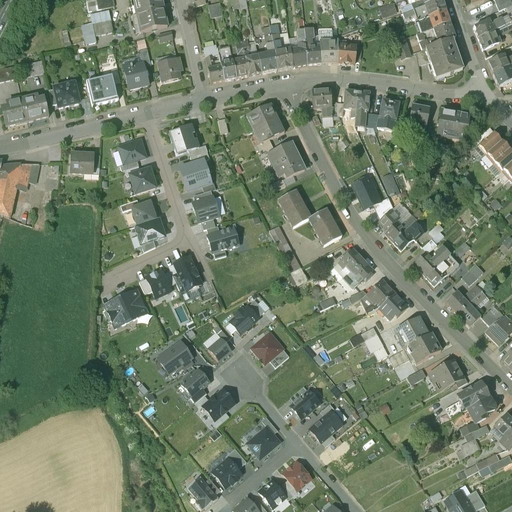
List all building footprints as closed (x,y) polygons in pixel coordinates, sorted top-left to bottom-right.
[(112,0),(85,0),(88,13),(114,9),(112,0)] [(160,0),(132,0),(134,7),(136,6),(138,15),(163,10),(160,0)] [(247,0),(234,0),(236,11),(249,9),(247,0)] [(507,0),(494,0),(492,1),(498,13),(511,7),(507,0)] [(204,1),(192,4),(194,9),(205,6),(204,1)] [(419,9),(413,11),(417,23),(420,22),(445,13),(441,1),(424,7),(419,9)] [(384,20),(399,15),(396,4),(381,9),(384,20)] [(219,6),(207,9),(210,21),(222,18),(219,6)] [(138,15),(132,17),(134,28),(139,27),(141,35),(167,29),(163,10),(138,15)] [(83,25),(87,45),(99,43),(96,24),(113,21),(112,11),(92,14),(94,23),(83,25)] [(445,13),(420,22),(423,34),(432,31),(449,25),(445,13)] [(511,17),(501,23),(503,29),(511,24),(511,17)] [(487,23),(472,30),(477,41),(503,29),(501,23),(491,27),(489,27),(487,23)] [(511,24),(503,29),(477,41),(481,53),(499,44),(497,39),(507,34),(506,32),(511,29),(511,24)] [(449,25),(432,31),(435,41),(437,46),(450,42),(455,40),(449,25)] [(170,34),(157,37),(159,44),(172,41),(170,34)] [(280,54),(277,38),(271,39),(274,55),(280,54)] [(271,39),(264,40),(266,52),(269,54),(269,56),(274,55),(271,39)] [(305,49),(304,39),(296,40),(298,50),(305,49)] [(404,41),(394,44),(400,61),(410,57),(404,41)] [(433,41),(432,41),(418,45),(421,52),(427,50),(437,46),(435,41),(433,41)] [(337,42),(329,43),(318,44),(319,48),(320,65),(333,65),(337,65),(337,44),(337,42)] [(437,46),(427,50),(430,57),(427,58),(432,73),(435,71),(438,80),(461,72),(450,42),(437,46)] [(355,49),(345,48),(345,46),(343,43),(342,44),(337,44),(337,65),(353,67),(355,49)] [(248,46),(241,47),(244,61),(250,60),(249,56),(250,56),(248,46)] [(241,47),(235,48),(237,59),(238,59),(239,63),(244,61),(241,47)] [(215,48),(203,51),(205,60),(212,58),(213,58),(217,57),(215,48)] [(320,65),(319,48),(310,48),(305,49),(306,67),(307,67),(320,65)] [(235,81),(228,49),(216,52),(220,67),(223,83),(235,81)] [(298,50),(289,52),(292,69),(306,67),(305,49),(298,50)] [(421,52),(415,54),(417,67),(429,63),(427,59),(427,58),(430,57),(427,50),(421,52)] [(146,51),(140,52),(143,65),(144,69),(150,67),(146,51)] [(280,54),(274,55),(277,73),(292,69),(289,52),(280,54)] [(269,56),(257,59),(261,76),(277,73),(274,55),(269,56)] [(220,67),(214,69),(213,58),(212,58),(205,60),(208,71),(207,71),(210,85),(223,83),(220,67)] [(502,58),(486,65),(492,77),(508,69),(505,65),(502,58)] [(250,60),(244,61),(248,78),(261,76),(257,59),(250,60)] [(178,61),(157,66),(161,84),(179,80),(177,74),(181,73),(178,61)] [(239,63),(232,64),(235,81),(248,78),(244,61),(239,63)] [(28,76),(45,74),(43,62),(27,64),(28,76)] [(143,65),(130,68),(130,64),(128,65),(128,66),(122,68),(128,91),(129,91),(129,88),(138,85),(139,90),(148,87),(144,69),(143,65)] [(14,69),(0,72),(0,84),(16,81),(14,69)] [(508,69),(492,77),(498,90),(511,82),(511,76),(511,74),(508,69)] [(112,77),(99,80),(104,105),(118,102),(112,77)] [(99,80),(85,83),(91,108),(104,105),(99,80)] [(73,86),(53,90),(53,91),(57,106),(58,110),(77,106),(73,86)] [(53,91),(48,92),(51,108),(57,106),(53,91)] [(309,101),(311,101),(312,111),(324,111),(324,113),(321,113),(322,119),(331,119),(330,105),(333,104),(333,99),(329,99),(329,92),(310,94),(309,95),(307,96),(307,98),(308,100),(309,101)] [(356,94),(343,93),(342,106),(342,111),(350,111),(355,112),(356,94)] [(368,95),(356,94),(355,112),(354,125),(365,126),(366,115),(366,113),(367,112),(368,95)] [(44,100),(38,102),(37,98),(21,101),(26,121),(33,120),(34,122),(48,119),(44,100)] [(21,100),(6,103),(7,108),(6,109),(4,110),(3,112),(5,118),(3,119),(5,129),(6,129),(6,128),(18,126),(18,123),(25,121),(26,124),(27,124),(26,121),(21,101),(21,100)] [(398,106),(382,103),(379,117),(376,131),(377,131),(383,132),(384,127),(383,124),(383,120),(395,123),(398,106)] [(270,107),(245,119),(249,127),(252,126),(255,132),(277,121),(270,107)] [(423,111),(411,109),(407,132),(418,134),(419,134),(419,130),(425,131),(428,112),(423,111)] [(467,119),(440,114),(436,139),(445,141),(446,138),(451,139),(450,142),(461,144),(463,135),(465,136),(467,119)] [(373,116),(366,115),(365,126),(364,129),(372,130),(370,127),(373,116)] [(379,117),(373,116),(370,127),(372,130),(373,134),(376,134),(377,131),(376,131),(379,117)] [(255,132),(254,132),(260,144),(258,145),(259,146),(259,147),(269,142),(284,135),(277,121),(255,132)] [(224,122),(217,123),(220,137),(227,135),(224,122)] [(191,127),(168,135),(175,158),(188,153),(198,150),(196,142),(198,142),(195,134),(193,135),(191,127)] [(488,131),(475,143),(479,148),(492,137),(488,131)] [(479,148),(476,150),(484,159),(485,158),(500,175),(501,174),(511,185),(511,155),(510,153),(511,152),(511,147),(510,144),(507,147),(508,149),(507,150),(501,144),(500,145),(494,138),(496,137),(498,139),(501,136),(498,132),(492,137),(479,148)] [(145,159),(140,142),(118,149),(123,166),(137,162),(145,159)] [(269,142),(259,147),(259,146),(256,147),(259,154),(271,148),(269,142)] [(419,143),(407,148),(411,158),(423,153),(419,143)] [(274,153),(268,156),(269,157),(275,170),(298,159),(291,145),(274,153)] [(188,153),(190,160),(207,155),(207,154),(205,148),(198,150),(188,153)] [(271,148),(259,154),(262,160),(269,157),(268,156),(274,153),(271,148)] [(190,160),(192,167),(202,163),(202,164),(209,161),(207,155),(190,160)] [(83,157),(70,156),(69,175),(83,176),(83,173),(90,174),(90,176),(92,176),(92,169),(93,158),(93,157),(83,156),(83,157)] [(298,159),(275,170),(279,179),(283,177),(285,181),(304,172),(298,159)] [(124,172),(138,168),(137,162),(123,166),(119,167),(121,173),(124,172)] [(192,167),(180,171),(187,193),(202,188),(210,186),(202,164),(202,163),(192,167)] [(0,216),(8,219),(20,167),(0,167),(0,216)] [(129,177),(140,174),(138,168),(124,172),(126,178),(129,178),(129,177)] [(155,190),(149,171),(140,174),(129,177),(129,178),(135,196),(155,190)] [(394,174),(384,178),(391,197),(401,193),(394,174)] [(379,204),(368,180),(351,188),(363,212),(367,210),(379,204)] [(283,182),(270,188),(273,194),(286,189),(283,182)] [(210,186),(202,188),(204,195),(210,193),(215,191),(213,185),(210,186)] [(204,195),(193,198),(195,204),(212,199),(210,193),(204,195)] [(295,194),(278,204),(292,231),(308,222),(309,221),(309,220),(308,221),(303,212),(304,211),(295,194)] [(195,204),(192,205),(198,225),(218,219),(212,199),(195,204)] [(392,211),(387,200),(379,204),(367,210),(369,213),(373,211),(379,223),(391,213),(392,211)] [(132,211),(139,208),(136,202),(120,208),(122,214),(132,211)] [(155,222),(149,205),(139,208),(132,211),(137,228),(155,222)] [(411,219),(399,206),(392,211),(391,213),(399,222),(397,224),(401,229),(411,219)] [(309,221),(308,222),(323,249),(340,240),(340,239),(338,239),(334,229),(335,229),(325,213),(309,221)] [(399,222),(391,213),(379,223),(377,224),(378,226),(379,225),(383,229),(382,230),(386,234),(383,237),(392,245),(405,233),(401,229),(397,224),(399,222)] [(35,219),(29,217),(26,226),(31,228),(35,219)] [(137,228),(135,229),(140,247),(153,243),(163,239),(157,221),(155,222),(137,228)] [(213,223),(201,226),(203,232),(206,232),(215,229),(213,223)] [(405,233),(392,245),(400,254),(412,242),(413,243),(422,235),(413,226),(405,233)] [(437,226),(428,235),(433,240),(442,231),(437,226)] [(206,232),(208,238),(219,235),(217,228),(215,229),(206,232)] [(278,228),(268,234),(290,276),(300,270),(278,228)] [(207,238),(212,256),(213,255),(224,252),(238,248),(233,231),(219,235),(208,238),(207,238)] [(431,242),(422,251),(426,255),(427,256),(436,248),(431,242)] [(153,243),(140,247),(143,255),(155,249),(153,243)] [(463,259),(472,250),(466,243),(456,252),(463,259)] [(427,256),(426,255),(412,267),(425,281),(438,268),(449,258),(450,258),(442,249),(433,257),(435,259),(432,261),(427,256)] [(224,252),(213,255),(215,262),(226,258),(224,252)] [(352,252),(349,255),(347,253),(341,258),(343,261),(337,266),(343,272),(339,276),(343,280),(345,279),(350,275),(362,262),(352,252)] [(438,268),(425,281),(433,290),(447,277),(447,278),(458,268),(449,258),(438,268)] [(188,259),(173,266),(177,275),(185,292),(186,294),(201,287),(188,259)] [(362,262),(350,275),(354,280),(352,282),(357,287),(363,282),(365,284),(371,278),(369,276),(372,273),(362,262)] [(474,268),(461,282),(468,290),(482,276),(474,268)] [(300,270),(290,276),(296,287),(306,282),(300,270)] [(160,272),(145,279),(146,281),(151,294),(155,300),(170,293),(168,289),(162,277),(160,272)] [(169,273),(162,277),(168,289),(175,286),(171,278),(169,273)] [(177,275),(171,278),(175,286),(179,294),(185,292),(177,275)] [(146,281),(138,284),(144,297),(151,294),(146,281)] [(394,296),(381,283),(366,297),(375,306),(364,311),(367,317),(377,312),(378,311),(394,296)] [(474,288),(461,300),(468,307),(480,296),(474,288)] [(136,293),(104,308),(106,313),(103,315),(108,324),(111,323),(114,331),(147,316),(136,293)] [(360,295),(348,301),(351,308),(363,302),(360,295)] [(455,295),(444,305),(456,318),(468,307),(461,300),(455,295)] [(407,310),(394,296),(378,311),(389,323),(394,318),(396,320),(407,310)] [(332,301),(322,306),(324,311),(335,306),(332,301)] [(246,310),(256,321),(264,315),(254,303),(246,310)] [(468,307),(456,318),(468,330),(479,320),(468,307)] [(491,309),(479,320),(489,331),(499,323),(502,321),(491,309)] [(235,320),(229,325),(240,337),(257,322),(256,321),(246,310),(242,314),(240,313),(234,318),(235,320)] [(418,322),(394,335),(398,344),(401,343),(405,351),(406,350),(428,338),(418,322)] [(489,331),(484,336),(496,348),(510,334),(511,336),(511,335),(511,327),(508,323),(503,328),(499,323),(489,331)] [(220,341),(224,346),(229,342),(217,328),(213,332),(220,341)] [(373,330),(360,337),(364,344),(377,337),(373,330)] [(383,349),(377,337),(364,344),(370,356),(383,349)] [(428,338),(406,350),(416,367),(440,354),(431,337),(428,338)] [(272,344),(266,338),(250,351),(264,367),(268,363),(282,352),(274,342),(272,344)] [(220,341),(207,352),(218,364),(231,353),(224,346),(220,341)] [(166,354),(166,355),(159,360),(170,376),(191,361),(180,345),(174,349),(173,348),(166,354)] [(511,351),(500,363),(509,371),(511,368),(511,351)] [(282,352),(268,363),(275,371),(288,359),(282,352)] [(403,352),(388,360),(393,370),(409,362),(403,352)] [(453,364),(429,377),(439,395),(454,386),(463,381),(462,380),(460,375),(461,374),(458,369),(456,370),(453,364)] [(422,371),(406,380),(410,388),(426,379),(422,371)] [(197,373),(191,378),(190,377),(183,383),(184,384),(181,387),(191,399),(192,400),(201,392),(208,386),(197,373)] [(463,381),(454,386),(457,391),(468,385),(464,379),(462,380),(463,381)] [(480,386),(458,398),(461,403),(466,412),(488,400),(480,386)] [(289,401),(293,406),(307,394),(303,389),(289,401)] [(201,392),(192,400),(191,399),(190,401),(195,407),(195,406),(204,399),(205,397),(201,392)] [(234,406),(222,392),(208,404),(202,409),(214,423),(224,415),(234,406)] [(319,407),(308,393),(307,394),(293,406),(289,409),(300,423),(319,407)] [(204,399),(195,406),(199,412),(202,409),(208,404),(204,399)] [(488,400),(466,412),(474,426),(485,421),(483,417),(494,412),(488,400)] [(461,403),(445,412),(450,421),(466,412),(461,403)] [(319,415),(323,420),(330,414),(331,415),(334,412),(329,407),(319,415)] [(331,415),(330,414),(323,420),(309,432),(320,446),(321,446),(331,437),(342,428),(331,415)] [(224,415),(214,423),(211,425),(213,428),(215,431),(228,420),(224,415)] [(511,424),(505,418),(492,430),(497,434),(493,438),(499,443),(503,440),(511,430),(511,424)] [(277,434),(265,420),(261,424),(266,430),(273,437),(277,434)] [(471,427),(460,432),(464,439),(474,433),(471,427)] [(474,433),(464,439),(467,445),(487,435),(483,429),(474,433)] [(266,430),(254,440),(255,441),(247,448),(259,462),(279,445),(273,437),(266,430)] [(511,430),(503,440),(499,443),(508,453),(511,449),(511,430)] [(334,442),(331,437),(321,446),(324,450),(334,442)] [(474,445),(461,452),(465,459),(477,453),(474,445)] [(227,461),(237,473),(246,465),(234,451),(225,459),(227,462),(227,461)] [(495,457),(475,467),(478,473),(498,463),(495,457)] [(498,463),(478,473),(481,480),(511,465),(508,458),(498,463)] [(227,462),(211,475),(225,491),(230,486),(231,488),(237,483),(235,482),(241,477),(237,473),(227,461),(227,462)] [(296,465),(282,477),(287,483),(296,493),(297,493),(310,482),(296,465)] [(199,480),(187,490),(197,503),(194,506),(199,511),(201,511),(203,510),(205,511),(217,501),(215,498),(204,485),(199,480)] [(219,494),(209,481),(204,485),(215,498),(219,494)] [(271,483),(258,494),(272,511),(285,500),(276,490),(271,483)] [(299,496),(297,493),(296,493),(287,483),(282,487),(292,499),(293,501),(299,496)] [(282,487),(280,486),(276,490),(285,500),(288,503),(292,499),(282,487)] [(478,511),(484,509),(475,493),(464,500),(471,511),(478,511)] [(461,495),(444,505),(447,511),(471,511),(464,500),(461,495)] [(247,501),(233,511),(256,511),(254,508),(247,501)]
